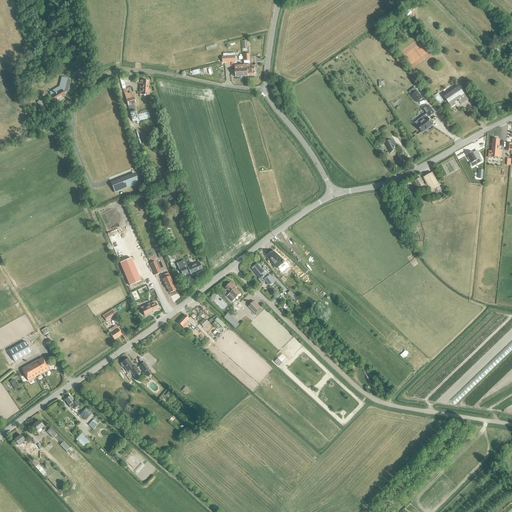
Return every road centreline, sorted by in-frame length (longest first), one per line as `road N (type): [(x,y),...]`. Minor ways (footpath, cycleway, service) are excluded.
road 1 (unclassified): [(511,425),(373,398),(234,266)]
road 2 (unclassified): [(0,432),(234,266)]
road 3 (unclassified): [(60,109),(101,74),(118,71),(266,89)]
road 4 (unclassified): [(332,194),(402,177),(511,118)]
road 5 (unclassified): [(332,194),(266,89)]
road 6 (track): [(432,511),(500,441),(485,421)]
road 7 (unclassified): [(234,266),(332,194)]
